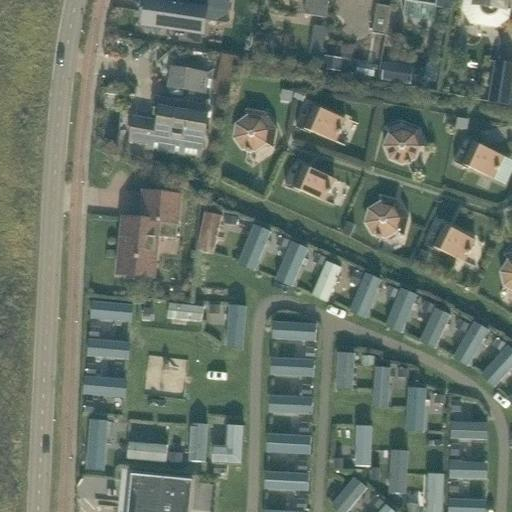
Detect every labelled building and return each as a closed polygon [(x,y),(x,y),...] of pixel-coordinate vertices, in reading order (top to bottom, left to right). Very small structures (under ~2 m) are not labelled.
[(150,0),(147,0),(144,27),(148,27),(180,32),(178,41),(201,45),(205,21),(227,24),(230,0),(175,0),(175,4),(150,0)] [(306,0),(304,15),(326,19),(329,0),(306,0)] [(404,0),(404,2),(451,9),(452,0),(404,0)] [(463,0),(462,11),(470,25),(496,29),(509,20),(509,18),(509,16),(510,11),(505,10),(505,9),(506,0),(463,0)] [(386,36),(390,8),(377,6),(373,34),(386,36)] [(323,41),(325,30),(315,28),(313,40),(323,41)] [(234,29),(231,41),(239,43),(242,31),(234,29)] [(202,74),(204,65),(192,63),(191,72),(172,69),(169,87),(205,93),(208,75),(202,74)] [(508,105),(511,79),(511,65),(496,63),(490,103),(508,105)] [(371,78),(373,67),(357,64),(356,76),(371,78)] [(413,68),(385,64),(383,80),(412,85),(413,68)] [(185,108),(185,104),(156,99),(153,116),(159,117),(158,124),(149,126),(139,121),(135,119),(132,134),(131,142),(147,145),(147,148),(197,157),(206,107),(189,104),(189,109),(185,108)] [(340,131),(345,120),(311,106),(306,117),(301,115),(296,128),(310,134),(311,132),(335,143),(339,134),(340,135),(342,132),(340,131)] [(277,130),(266,113),(246,110),(246,111),(247,111),(248,118),(237,126),(235,139),(242,150),(247,151),(246,153),(250,154),(251,151),(255,152),(266,145),(272,149),(273,149),(277,130)] [(428,148),(421,130),(403,122),(384,129),(385,130),(390,135),(385,148),(390,160),(403,165),(407,163),(408,166),(411,164),(410,162),(414,160),(420,148),(427,148),(427,149),(428,148)] [(499,168),(504,158),(470,142),(465,153),(460,151),(454,163),(468,170),(469,168),(493,180),(497,171),(498,172),(500,169),(499,168)] [(329,191),(334,180),(300,165),(295,176),(291,174),(285,187),(299,193),(300,191),(324,202),(328,194),(329,195),(331,191),(329,191)] [(177,230),(180,196),(150,193),(147,220),(123,218),(117,275),(154,279),(160,228),(177,230)] [(409,218),(399,201),(380,196),(379,197),(380,197),(381,205),(369,212),(366,225),(373,236),(377,237),(377,239),(381,240),(381,238),(386,239),(397,232),(403,236),(403,237),(404,237),(409,218)] [(222,216),(205,211),(196,250),(213,254),(222,216)] [(254,225),(238,264),(254,271),(271,232),(254,225)] [(475,241),(451,230),(441,225),(436,236),(432,234),(425,246),(439,253),(440,251),(463,263),(468,255),(469,256),(470,253),(469,252),(475,241)] [(307,249),(291,242),(276,280),(292,286),(307,249)] [(511,253),(504,255),(505,256),(509,262),(502,273),(505,286),(511,291),(511,253)] [(326,263),(312,296),(327,302),(342,269),(326,263)] [(383,277),(367,270),(352,308),(368,314),(383,277)] [(402,288),(386,325),(402,332),(418,295),(402,288)] [(132,304),(91,301),(90,318),(131,321),(132,304)] [(168,303),(167,318),(201,321),(202,306),(168,303)] [(230,305),(226,348),(243,349),(247,307),(230,305)] [(451,315),(435,307),(419,340),(436,348),(451,315)] [(314,340),(315,323),(274,321),(273,338),(314,340)] [(474,323),(454,358),(468,366),(488,331),(474,323)] [(89,338),(88,355),(124,358),(126,341),(89,338)] [(511,349),(507,346),(481,375),(495,387),(511,368),(511,349)] [(338,352),(336,388),(352,389),(354,353),(338,352)] [(274,358),(273,375),(313,377),(314,359),(274,358)] [(376,366),(373,406),(387,407),(390,367),(376,366)] [(126,380),(85,377),(84,393),(125,396),(126,380)] [(409,387),(406,431),(424,432),(427,389),(409,387)] [(312,415),(313,397),(271,395),(270,413),(312,415)] [(108,420),(90,419),(87,469),(104,470),(108,420)] [(485,438),(486,422),(452,421),(451,437),(485,438)] [(190,424),(189,461),(204,461),(206,424),(190,424)] [(214,445),(214,462),(241,463),(243,425),(228,424),(226,446),(214,445)] [(357,425),(355,466),(370,467),(372,426),(357,425)] [(269,436),(268,452),(309,455),(310,438),(269,436)] [(128,440),(127,458),(165,462),(167,443),(128,440)] [(392,451),(389,493),(405,494),(407,452),(392,451)] [(451,459),(450,478),(485,479),(486,460),(451,459)] [(307,490),(308,474),(267,472),(266,489),(307,490)] [(428,473),(426,511),(442,511),(444,474),(428,473)] [(192,483),(191,482),(134,476),(129,511),(188,511),(190,499),(192,483)] [(354,477),(331,505),(340,511),(346,511),(367,487),(354,477)] [(486,511),(487,498),(447,497),(446,511),(486,511)]
